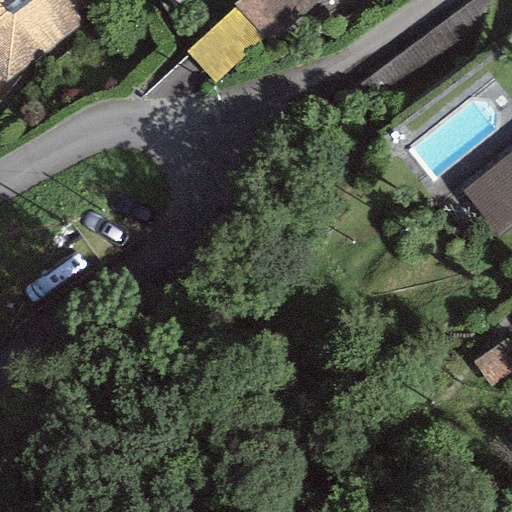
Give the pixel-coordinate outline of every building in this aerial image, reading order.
[(0,0),(0,75),(2,78),(6,83),(109,0),(0,0)] [(238,0),(232,6),(264,40),(318,0),(238,0)] [(216,85),(264,40),(232,6),(184,51),(216,85)] [(511,228),(511,151),(462,190),(500,238),(511,228)] [(0,334),(20,324),(0,288),(0,334)]
